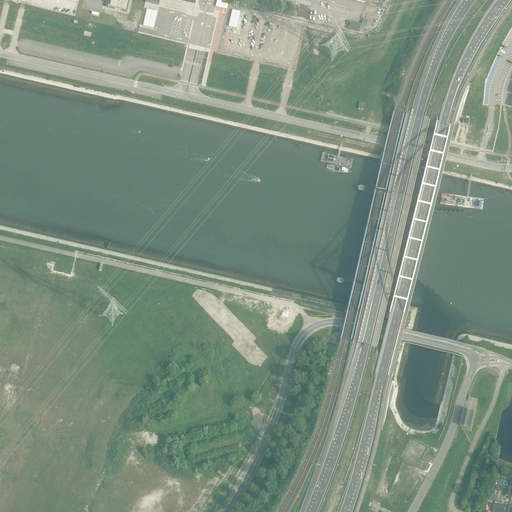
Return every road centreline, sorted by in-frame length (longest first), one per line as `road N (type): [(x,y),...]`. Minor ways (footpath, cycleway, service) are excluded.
road 1 (motorway): [(343,511),(442,120),(470,48),(502,0)]
road 2 (motorway): [(470,0),(424,91),(364,345),(312,511)]
road 3 (unclassified): [(511,168),(0,53)]
road 4 (unclassified): [(228,511),(271,428),(295,344),(310,328),(338,321),(462,351)]
road 5 (unclassified): [(0,239),(296,307)]
road 6 (unclassified): [(460,511),(451,497),(506,362)]
road 7 (unclassified): [(473,364),(412,511)]
